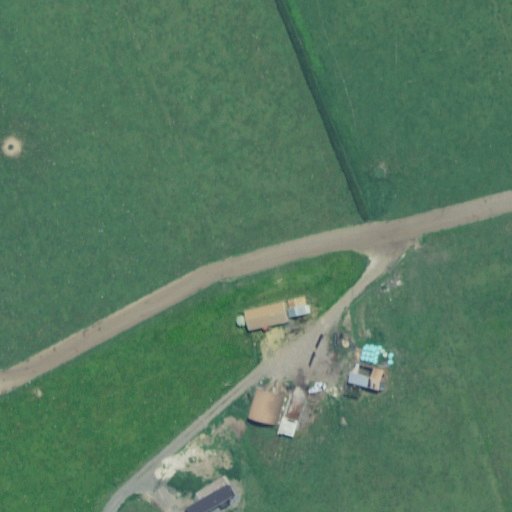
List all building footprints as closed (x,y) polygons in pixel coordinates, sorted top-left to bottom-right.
[(311,315),(308,298),(291,301),(295,319),(311,315)] [(291,323),(287,303),(249,312),(253,332),(291,323)] [(388,371),(358,364),(353,384),(383,391),(388,371)] [(283,395),(257,389),(249,419),(275,425),(283,395)] [(290,459),(307,399),(292,395),(275,454),(290,459)]
